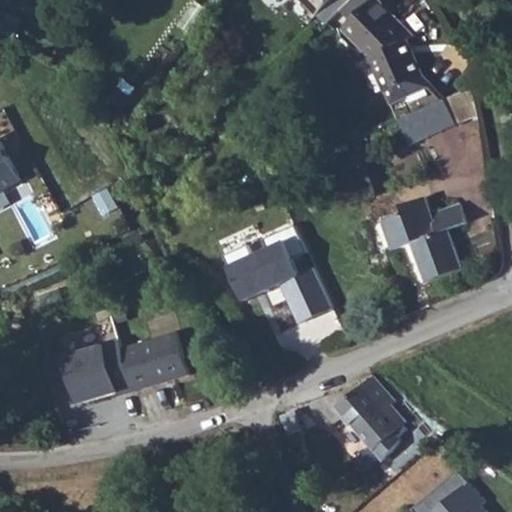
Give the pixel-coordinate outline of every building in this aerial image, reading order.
[(312,0),(326,14),(339,0),(312,0)] [(382,0),(352,29),(377,56),(394,93),(431,78),(415,40),(422,38),(386,0),(382,0)] [(0,5),(0,27),(4,30),(13,13),(0,5)] [(463,129),(453,105),(407,125),(417,149),(463,129)] [(0,191),(24,178),(2,138),(0,139),(0,191)] [(400,196),(389,166),(366,175),(378,205),(400,196)] [(418,219),(440,211),(437,202),(415,211),(418,219)] [(443,220),(440,211),(418,219),(380,234),(391,262),(427,248),(442,286),(477,272),(462,234),(479,227),(472,209),(443,220)] [(302,325),(336,309),(302,235),(232,267),(249,302),(284,286),(302,325)] [(158,334),(175,327),(170,314),(153,320),(158,334)] [(187,327),(124,345),(135,385),(199,368),(187,327)] [(124,345),(122,338),(66,354),(81,407),(136,392),(135,385),(124,345)] [(375,376),(337,409),(382,460),(406,439),(398,431),(408,421),(393,404),(397,401),(375,376)] [(490,502),(473,484),(455,474),(410,511),(489,511),(486,508),(490,502)]
